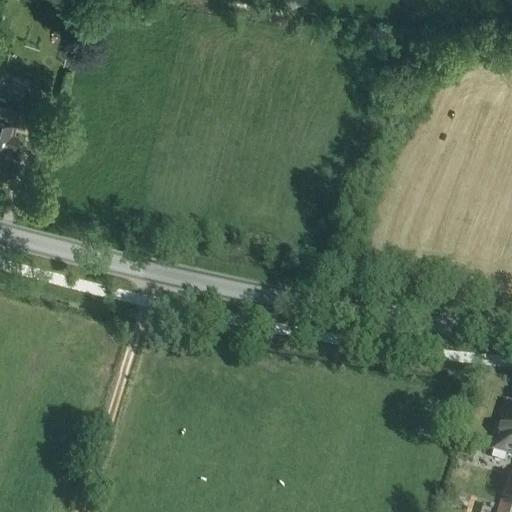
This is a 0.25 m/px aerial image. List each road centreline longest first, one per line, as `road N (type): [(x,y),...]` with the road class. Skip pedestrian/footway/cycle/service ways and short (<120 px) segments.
road 1 (secondary): [(0,232),(155,272),(511,336)]
road 2 (track): [(155,272),(78,511)]
